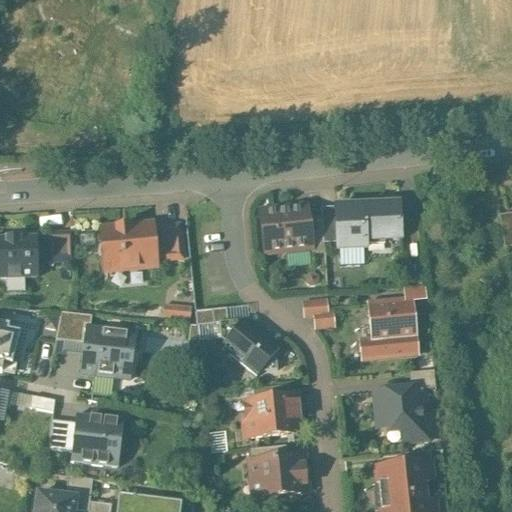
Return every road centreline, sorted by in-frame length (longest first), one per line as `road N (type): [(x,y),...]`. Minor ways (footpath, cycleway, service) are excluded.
road 1 (residential): [(232,176),(253,297),(310,345),(319,364),(333,511)]
road 2 (residential): [(511,142),(232,176)]
road 3 (residential): [(232,176),(0,192)]
